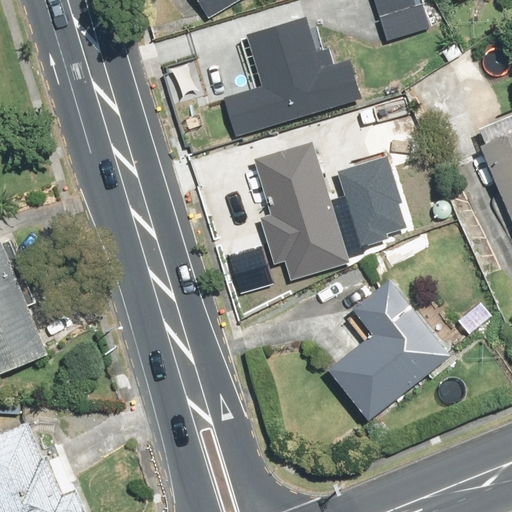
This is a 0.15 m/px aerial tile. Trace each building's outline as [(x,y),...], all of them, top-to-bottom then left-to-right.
[(205,0),(214,15),(238,0),(205,0)] [(427,0),(379,0),(388,34),(433,23),(427,0)] [(229,93),(241,132),(369,95),(357,55),(341,60),(336,43),(324,47),(313,11),(252,29),(268,82),(229,93)] [(511,55),(505,43),(476,59),(484,75),(511,60),(511,55)] [(191,61),(172,66),(181,98),(200,93),(191,61)] [(511,131),(491,139),(511,195),(511,131)] [(358,259),(322,134),(260,152),(277,211),(267,214),(280,261),(290,258),(295,277),(358,259)] [(393,151),(341,167),(364,243),(392,235),(390,227),(409,221),(402,198),(407,197),(393,151)] [(15,233),(0,239),(0,371),(60,349),(15,233)] [(424,241),(423,242),(421,244),(419,246),(418,248),(417,251),(417,254),(417,256),(417,259),(418,261),(420,264),(422,266),(424,267),(426,269),(429,269),(432,270),(434,269),(437,269),(440,268),(442,266),(444,264),(445,262),(447,260),(447,257),(448,255),(448,252),(447,249),(446,247),(444,244),(443,242),(440,241),(438,240),(435,239),(433,238),(430,239),(427,239),(425,240),(424,241)] [(385,328),(338,363),(377,414),(461,352),(400,271),(363,299),(385,328)] [(38,418),(0,432),(0,508),(1,511),(99,511),(88,482),(73,488),(58,450),(52,452),(38,418)]
